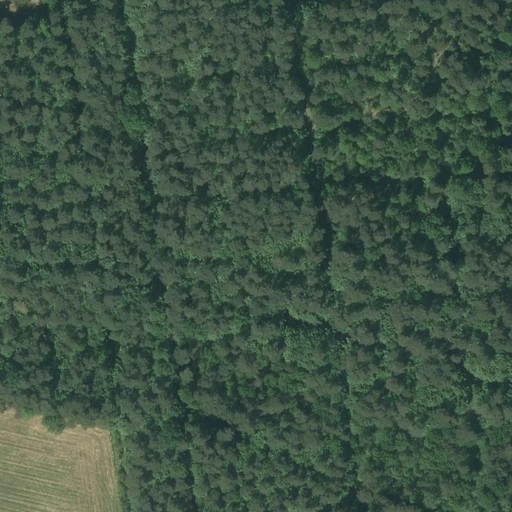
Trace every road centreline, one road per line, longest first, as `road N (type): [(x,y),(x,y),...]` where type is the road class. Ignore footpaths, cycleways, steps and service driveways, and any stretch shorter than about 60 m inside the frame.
road 1 (track): [(511,372),(99,266)]
road 2 (track): [(99,266),(127,511)]
